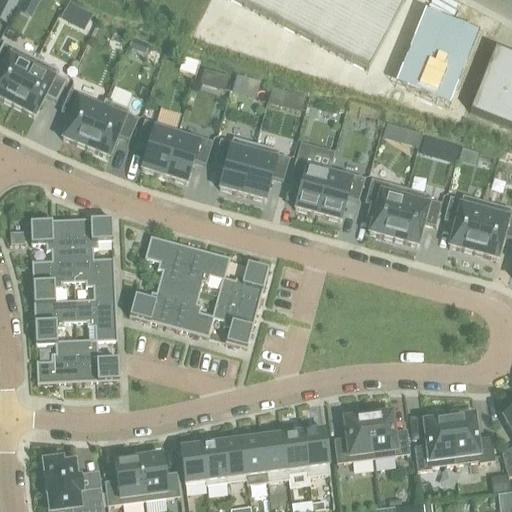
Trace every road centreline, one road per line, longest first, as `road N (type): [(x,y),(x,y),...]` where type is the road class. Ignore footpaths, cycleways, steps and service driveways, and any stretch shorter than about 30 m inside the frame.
road 1 (residential): [(5,423),(157,418),(384,372),(487,376),(503,368),(510,336),(495,309),(137,207),(27,164)]
road 2 (residential): [(0,299),(5,423)]
